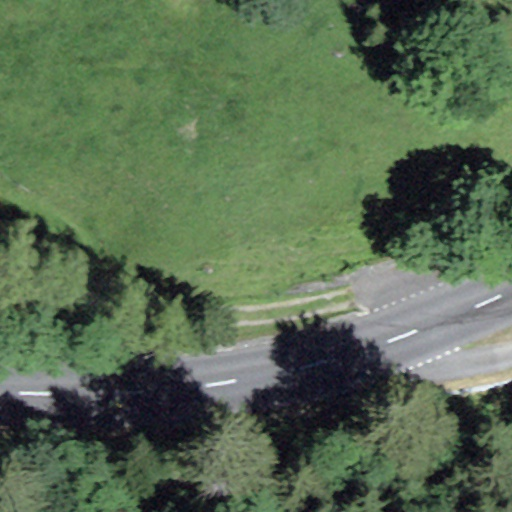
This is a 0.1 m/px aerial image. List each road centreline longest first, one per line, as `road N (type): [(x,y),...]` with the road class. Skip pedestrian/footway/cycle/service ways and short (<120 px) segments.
road 1 (secondary): [(511,291),(378,342),(199,385),(0,394)]
road 2 (track): [(434,320),(395,292),(221,320),(96,318),(0,301)]
road 3 (track): [(391,337),(423,364),(511,351)]
